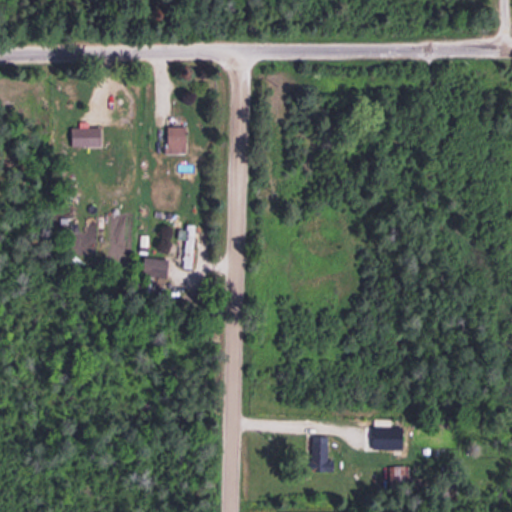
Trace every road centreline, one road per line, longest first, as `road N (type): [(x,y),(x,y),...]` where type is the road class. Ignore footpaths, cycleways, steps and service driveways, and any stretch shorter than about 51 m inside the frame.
road 1 (residential): [(511,38),(239,53),(0,53)]
road 2 (residential): [(231,511),(239,53)]
